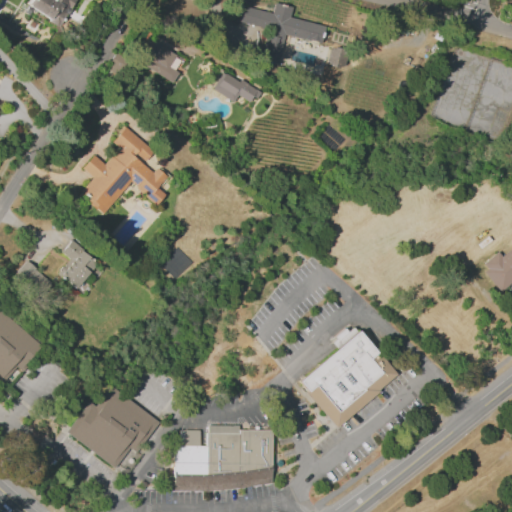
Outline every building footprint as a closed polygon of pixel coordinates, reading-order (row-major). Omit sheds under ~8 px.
[(31,0),(27,8),(59,26),(73,0),(31,0)] [(273,2),(290,6),(289,10),(287,16),(323,26),(319,42),(283,32),(275,62),(258,57),(266,28),(234,19),(238,3),(270,11),(272,5),(273,2)] [(176,72),(167,67),(175,55),(148,38),(134,60),(170,82),(176,72)] [(232,101),(236,95),(249,103),(256,91),(222,70),(210,89),(232,101)] [(127,181),(155,204),(163,194),(155,188),(165,176),(154,167),(151,172),(140,163),(151,149),(122,127),(110,142),(118,148),(104,165),(91,155),(80,168),(91,177),(78,193),(102,212),(127,181)] [(59,252),(68,259),(56,273),(74,288),(96,263),(69,240),(59,252)] [(511,246),(511,282),(501,293),(482,272),(486,269),(481,265),(495,252),(501,257),(511,246)] [(50,283),(25,261),(11,276),(42,304),(51,294),(45,289),(50,283)] [(0,384),(14,367),(19,371),(41,346),(0,311),(0,384)] [(356,330),(374,352),(375,351),(394,373),(375,389),(377,391),(334,427),(296,381),(356,330)] [(89,405),(67,434),(116,471),(130,450),(137,455),(159,425),(110,388),(95,409),(89,405)] [(269,482),(269,479),(269,468),(270,430),(238,429),(238,426),(204,426),(204,445),(198,445),(198,430),(177,430),(177,436),(172,436),(171,486),(171,490),(202,490),(240,487),(269,482)]
